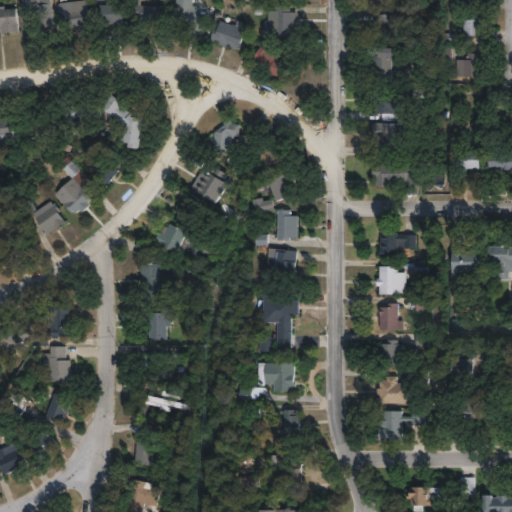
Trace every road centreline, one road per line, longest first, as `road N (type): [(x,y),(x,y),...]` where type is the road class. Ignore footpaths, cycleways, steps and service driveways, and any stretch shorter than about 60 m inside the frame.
road 1 (residential): [(371,511),(355,491),(338,421),(336,0)]
road 2 (residential): [(0,73),(132,63),(216,72),(292,110),(339,159)]
road 3 (residential): [(0,282),(105,226),(135,199),(167,148),(195,67)]
road 4 (residential): [(84,511),(109,406),(116,288),(105,226)]
road 5 (residential): [(339,202),(511,202)]
road 6 (residential): [(344,450),(511,451)]
